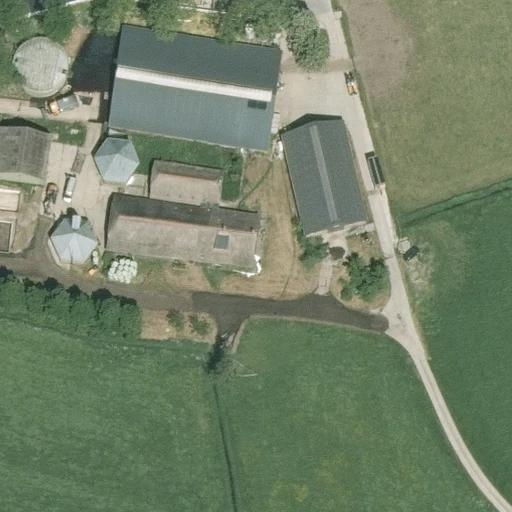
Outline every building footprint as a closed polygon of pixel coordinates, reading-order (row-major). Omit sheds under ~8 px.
[(122,30),(107,129),(266,153),(281,54),(122,30)] [(364,225),(341,126),(281,139),(304,238),(364,225)] [(0,179),(42,186),(48,142),(0,134),(0,179)] [(128,184),(128,157),(100,157),(99,183),(128,184)] [(147,203),(113,199),(106,251),(249,269),(255,219),(216,214),(221,174),(152,165),(147,203)] [(84,222),(48,234),(58,262),(94,250),(84,222)]
